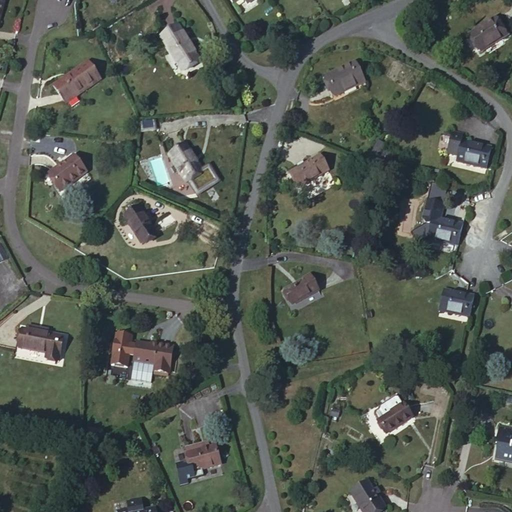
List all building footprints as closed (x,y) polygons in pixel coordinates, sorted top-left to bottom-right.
[(13,20),(19,0),(0,0),(0,6),(8,9),(6,18),(13,20)] [(505,31),(495,14),(468,32),(479,49),(505,31)] [(189,46),(177,20),(160,28),(171,54),(189,46)] [(171,54),(176,66),(195,57),(189,46),(171,54)] [(356,63),(330,81),(341,97),(358,85),(360,87),(369,81),(356,63)] [(54,93),(66,109),(103,85),(91,68),(54,93)] [(483,167),(488,142),(454,139),(454,136),(443,136),(441,158),(453,158),(452,165),(483,167)] [(169,147),(185,173),(189,170),(197,184),(216,172),(208,159),(201,163),(185,137),(169,147)] [(376,143),(371,153),(378,156),(383,146),(376,143)] [(371,153),(368,161),(374,164),(378,156),(371,153)] [(331,170),(324,154),(292,171),(299,187),(331,170)] [(76,200),(99,179),(87,165),(63,186),(76,200)] [(421,205),(419,214),(432,216),(430,225),(443,227),(443,225),(434,223),(437,209),(421,205)] [(425,229),(422,243),(454,249),(459,228),(443,225),(443,227),(430,225),(432,216),(419,214),(417,224),(420,228),(425,229)] [(133,228),(149,256),(166,245),(150,217),(133,228)] [(0,264),(9,260),(2,246),(0,246),(0,264)] [(321,271),(292,283),(299,298),(327,286),(321,271)] [(439,317),(465,323),(470,300),(444,295),(439,317)] [(25,335),(48,337),(49,332),(26,328),(25,333),(25,335)] [(18,340),(16,351),(44,357),(42,364),(57,367),(62,340),(48,337),(25,335),(24,340),(18,340)] [(143,348),(126,346),(123,366),(146,369),(146,374),(163,376),(168,346),(145,342),(143,348)] [(411,428),(402,413),(401,414),(397,407),(394,406),(379,416),(378,419),(383,426),(376,430),(385,444),(411,428)] [(383,426),(378,419),(375,421),(374,424),(377,429),(383,426)] [(502,442),(499,456),(511,458),(511,427),(502,426),(499,441),(502,442)] [(178,451),(179,456),(200,451),(199,446),(178,451)] [(147,449),(140,452),(142,458),(149,455),(147,449)] [(179,456),(184,478),(211,471),(206,449),(200,451),(179,456)] [(341,497),(350,511),(372,511),(374,511),(358,486),(341,497)]
